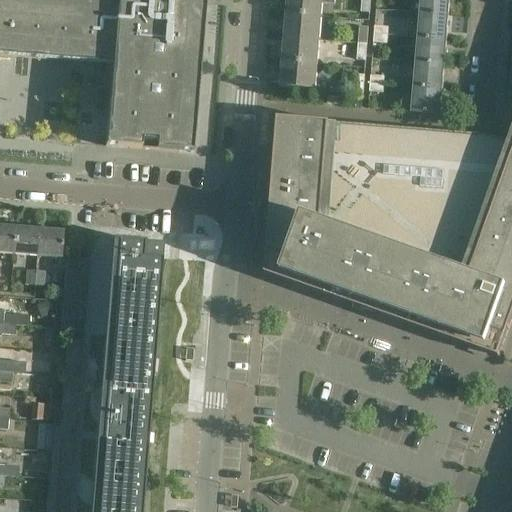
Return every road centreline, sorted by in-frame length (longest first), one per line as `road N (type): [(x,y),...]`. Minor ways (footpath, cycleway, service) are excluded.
road 1 (residential): [(205,511),(236,207)]
road 2 (residential): [(236,207),(0,186)]
road 3 (residential): [(236,207),(252,0)]
road 4 (residential): [(511,128),(490,121),(484,110),(492,0)]
